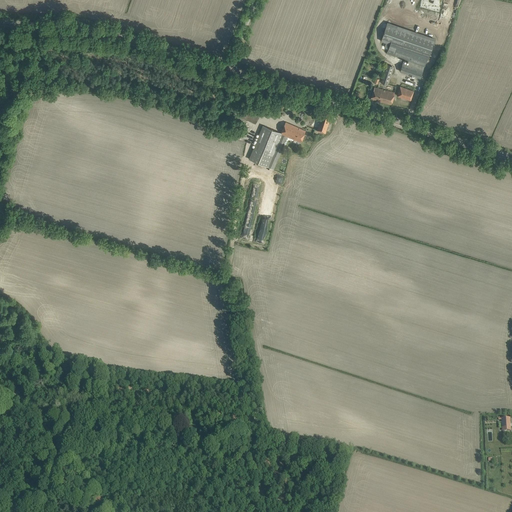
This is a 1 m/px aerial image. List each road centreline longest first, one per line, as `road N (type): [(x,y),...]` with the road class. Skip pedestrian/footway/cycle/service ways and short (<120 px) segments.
road 1 (tertiary): [(511,157),(228,68)]
road 2 (tertiary): [(228,68),(104,33),(0,22)]
